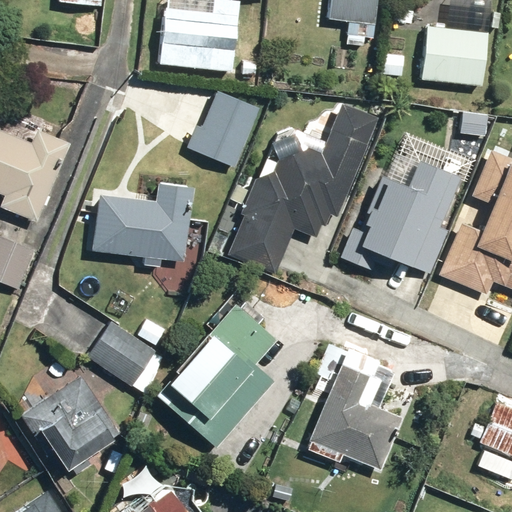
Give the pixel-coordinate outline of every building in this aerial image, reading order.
[(224,73),(230,2),(207,0),(159,0),(154,61),(169,63),(169,68),(224,73)] [(373,0),(327,0),(326,21),(344,22),(343,44),(361,45),(361,39),(372,39),(373,0)] [(478,34),(420,32),(417,83),(476,85),(478,34)] [(401,54),(377,53),(376,76),(400,77),(401,54)] [(255,110),(209,92),(195,131),(190,129),(182,150),(232,170),(255,110)] [(336,102),(317,144),(274,125),(245,191),(233,186),(226,201),(237,205),(234,211),(242,214),(225,257),(270,274),(287,229),(314,240),(324,216),(332,219),(370,120),(336,102)] [(484,109),(453,109),(453,138),(484,138),(484,109)] [(24,145),(0,135),(0,213),(32,226),(51,178),(44,176),(49,165),(53,167),(62,145),(29,132),(24,145)] [(469,157),(403,132),(388,171),(372,165),(336,259),(370,272),(375,259),(425,277),(442,231),(433,228),(447,191),(455,194),(469,157)] [(502,159),(485,151),(434,276),(481,295),(486,283),(511,293),(511,241),(511,148),(510,153),(505,151),(502,159)] [(170,264),(176,264),(181,184),(151,183),(150,193),(91,189),(87,255),(104,256),(123,257),(138,257),(137,268),(154,269),(154,263),(170,264)] [(34,248),(0,232),(0,286),(13,292),(34,248)] [(261,314),(237,293),(149,398),(209,449),(264,384),(246,368),(269,341),(251,326),(261,314)] [(148,354),(104,321),(80,354),(124,387),(148,354)] [(386,367),(336,349),(303,440),(309,442),(304,455),(331,465),(335,456),(374,470),(392,420),(362,409),(366,396),(374,399),(386,367)] [(115,433),(74,377),(17,419),(58,474),(115,433)] [(511,411),(490,402),(479,428),(473,425),(468,437),(474,439),(473,443),(511,459),(511,411)] [(177,511),(160,489),(129,511),(177,511)] [(55,511),(43,493),(14,511),(55,511)]
